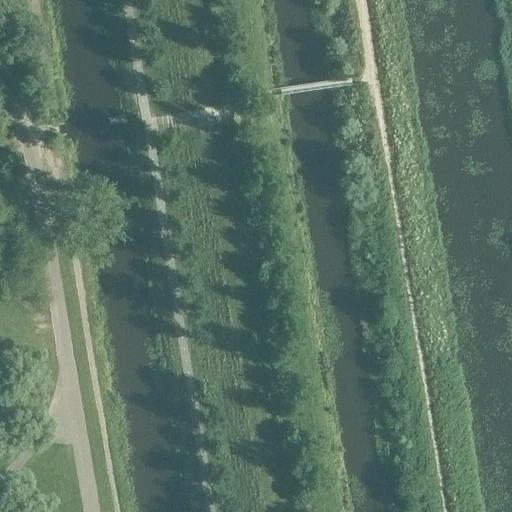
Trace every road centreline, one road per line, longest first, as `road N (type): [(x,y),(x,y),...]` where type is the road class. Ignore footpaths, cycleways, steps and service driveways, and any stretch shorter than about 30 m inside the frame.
road 1 (unknown): [(24,0),(27,45),(14,91),(59,164),(114,511)]
road 2 (track): [(375,77),(445,511)]
